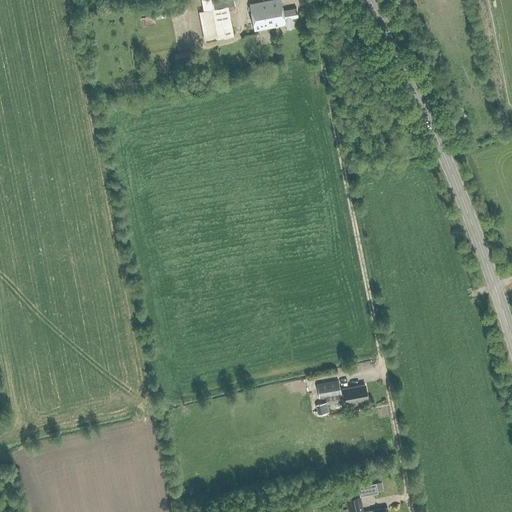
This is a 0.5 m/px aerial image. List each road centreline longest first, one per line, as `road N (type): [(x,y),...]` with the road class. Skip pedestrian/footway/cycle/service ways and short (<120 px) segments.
road 1 (track): [(315,18),(410,511)]
road 2 (primary): [(511,343),(436,144),(366,0)]
